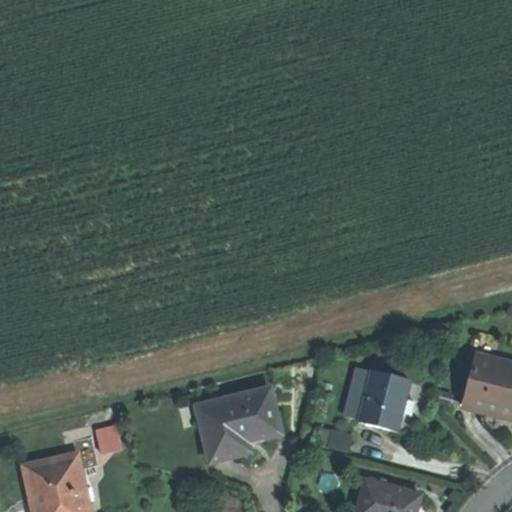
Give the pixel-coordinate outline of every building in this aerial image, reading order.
[(511,364),(479,356),(465,407),(492,414),(511,419),(511,364)] [(397,434),(403,414),(407,400),(411,383),(373,372),(359,423),(397,434)] [(272,391),(199,409),(212,463),(237,457),(235,446),(255,441),(282,434),(272,391)] [(407,400),(403,414),(411,416),(412,410),(414,403),(407,400)] [(97,432),(102,453),(124,449),(120,428),(97,432)] [(352,452),(357,437),(340,431),(334,445),(352,452)] [(75,441),(78,455),(80,455),(83,470),(100,466),(93,437),(75,441)] [(80,455),(78,455),(31,466),(41,511),(93,511),(83,470),(80,455)] [(418,511),(423,497),(367,482),(359,511),(418,511)]
